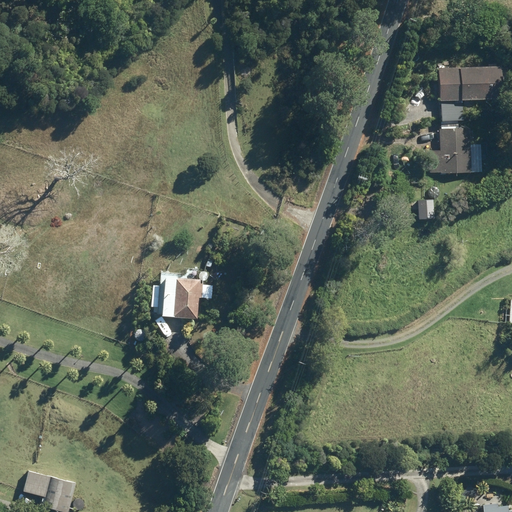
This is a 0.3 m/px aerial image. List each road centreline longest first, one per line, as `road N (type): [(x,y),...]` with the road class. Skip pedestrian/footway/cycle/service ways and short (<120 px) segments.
road 1 (tertiary): [(397,0),(218,511)]
road 2 (unknown): [(279,339),(339,343),(397,334),(478,276),(511,262)]
